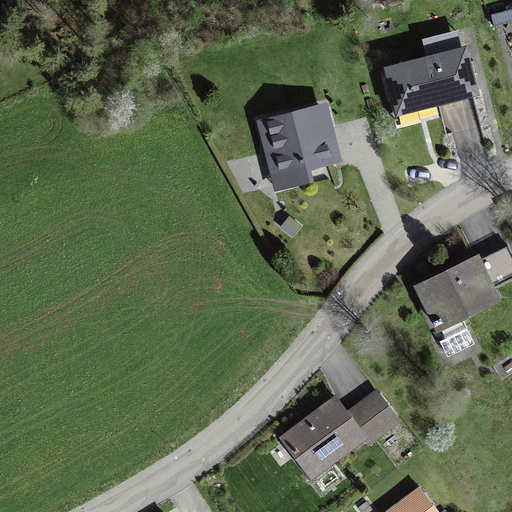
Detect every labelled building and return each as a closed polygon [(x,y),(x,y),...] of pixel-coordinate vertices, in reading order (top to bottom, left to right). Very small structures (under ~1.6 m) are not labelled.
[(474,90),(469,71),(476,69),(473,60),(467,62),(464,50),(389,69),(399,109),(474,90)] [(265,152),(274,185),(312,176),(309,164),(335,158),(322,108),(262,123),(270,151),(265,152)] [(511,253),(508,245),(477,260),(491,288),(511,277),(511,253)] [(420,286),(445,337),(467,327),(460,314),(495,297),(491,288),(477,260),(476,258),(420,286)] [(472,338),(467,327),(445,337),(440,340),(445,352),(451,354),(471,344),(472,338)] [(364,410),(352,419),(351,420),(362,436),(366,441),(396,419),(377,393),(361,405),(364,410)] [(335,456),(362,436),(351,420),(352,419),(337,400),(308,421),(307,419),(282,438),(308,471),(332,453),(335,456)] [(439,511),(423,490),(394,511),(439,511)]
